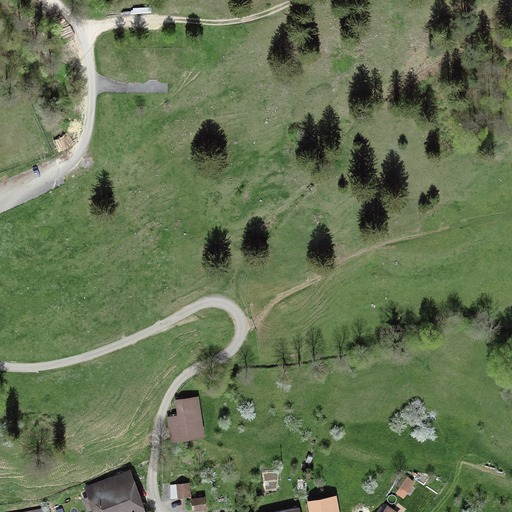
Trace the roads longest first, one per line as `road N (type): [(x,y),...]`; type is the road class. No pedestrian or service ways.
road 1 (unclassified): [(161,511),(152,491),(160,416),(183,376),(234,347),(242,328),(231,306),(206,301),(67,361),(0,365)]
road 2 (track): [(83,34),(116,22),(230,22),(300,0)]
road 3 (unclassified): [(0,199),(64,168),(85,141),(92,86),(83,34)]
